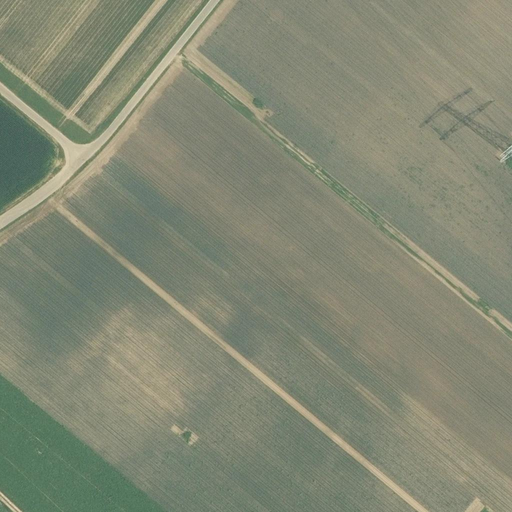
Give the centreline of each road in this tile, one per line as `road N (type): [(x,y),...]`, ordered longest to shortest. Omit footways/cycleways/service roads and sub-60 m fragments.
road 1 (track): [(334,188),(172,54)]
road 2 (unclassified): [(82,160),(215,0)]
